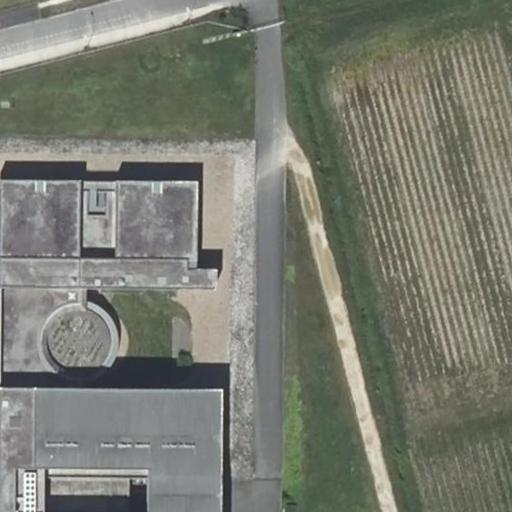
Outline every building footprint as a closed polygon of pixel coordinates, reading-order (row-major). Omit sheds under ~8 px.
[(0,185),(0,229),(79,229),(79,186),(0,185)] [(114,230),(195,231),(195,187),(114,186),(114,230)] [(0,511),(146,511),(147,474),(197,474),(197,396),(86,395),(86,384),(99,381),(106,375),(112,368),(120,353),(120,340),(118,328),(115,318),(102,305),(89,299),(87,299),(87,292),(213,292),(213,274),(193,274),(195,231),(114,230),(114,261),(79,260),(79,229),(0,229),(0,511)] [(218,511),(219,396),(197,396),(197,474),(196,511),(218,511)] [(196,511),(197,474),(147,474),(146,511),(196,511)]
